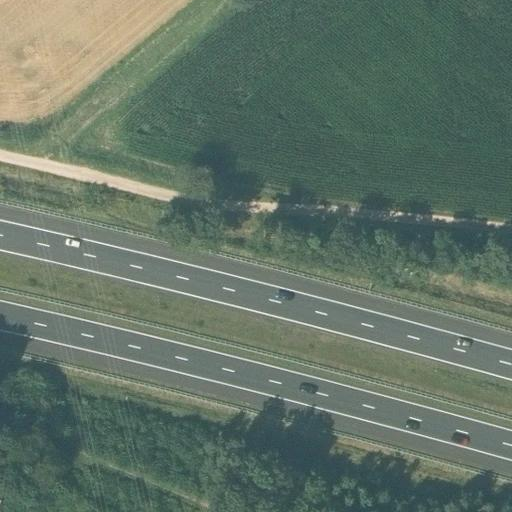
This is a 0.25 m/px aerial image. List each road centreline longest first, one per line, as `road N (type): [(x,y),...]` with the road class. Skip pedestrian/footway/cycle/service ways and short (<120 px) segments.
road 1 (motorway): [(0,319),(511,451)]
road 2 (motorway): [(511,367),(0,237)]
road 3 (track): [(0,159),(212,202),(511,235)]
